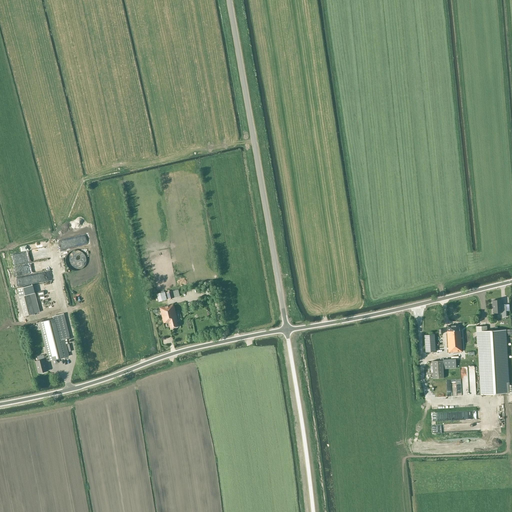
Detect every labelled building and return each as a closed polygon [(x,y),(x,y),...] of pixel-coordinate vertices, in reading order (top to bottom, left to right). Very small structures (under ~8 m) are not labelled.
[(29,294),(19,297),(24,316),(34,314),(29,294)] [(501,300),(492,300),(493,313),(501,312),(502,317),(506,317),(506,310),(502,310),(501,300)] [(177,319),(173,304),(160,308),(164,323),(169,321),(170,328),(178,326),(176,320),(177,319)] [(69,356),(59,317),(39,322),(47,354),(43,355),(44,359),(35,361),(38,373),(48,371),(45,361),(49,360),(49,361),(69,356)] [(448,326),(447,326),(448,352),(462,352),(460,330),(459,325),(448,325),(448,326)] [(486,326),(476,327),(477,346),(479,346),(482,394),(509,393),(505,330),(487,331),(486,326)] [(435,352),(434,334),(424,335),(426,352),(435,352)] [(455,368),(455,360),(443,360),(443,369),(455,368)] [(443,378),(442,361),(432,361),(433,379),(443,378)]
